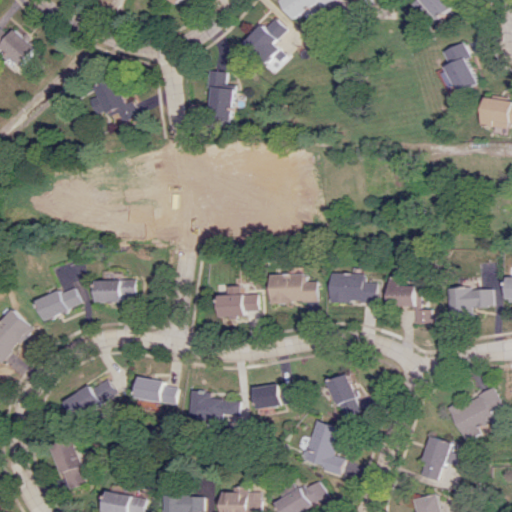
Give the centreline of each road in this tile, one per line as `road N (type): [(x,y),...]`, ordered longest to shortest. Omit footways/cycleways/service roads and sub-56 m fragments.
road 1 (residential): [(511,346),(422,374),(390,344),(359,336),(249,350),(105,338),(65,352),(31,387),(20,418),(45,511)]
road 2 (residential): [(44,0),(144,47),(208,32),(240,0)]
road 3 (residential): [(422,374),(364,511)]
road 4 (residential): [(179,121),(191,256)]
